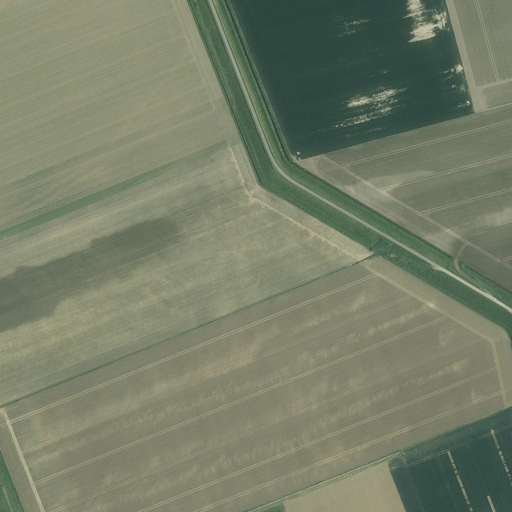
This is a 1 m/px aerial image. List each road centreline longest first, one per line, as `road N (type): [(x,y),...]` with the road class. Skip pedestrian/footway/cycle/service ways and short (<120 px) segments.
road 1 (unclassified): [(511,310),(278,168),(209,0)]
road 2 (track): [(511,408),(251,511)]
